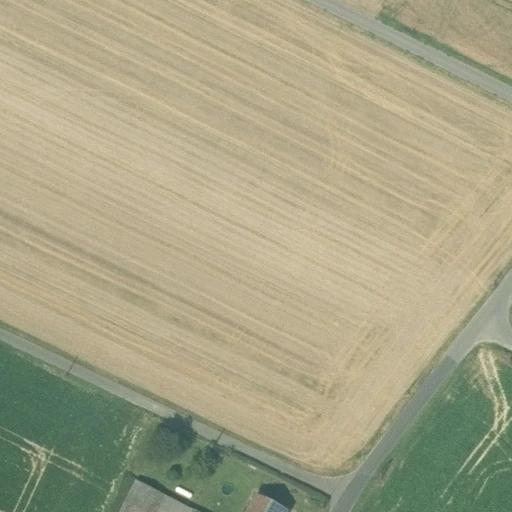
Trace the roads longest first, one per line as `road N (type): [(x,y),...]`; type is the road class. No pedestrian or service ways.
road 1 (track): [(349,498),(0,333)]
road 2 (unclassified): [(485,316),(342,511)]
road 3 (unclassified): [(511,94),(319,0)]
